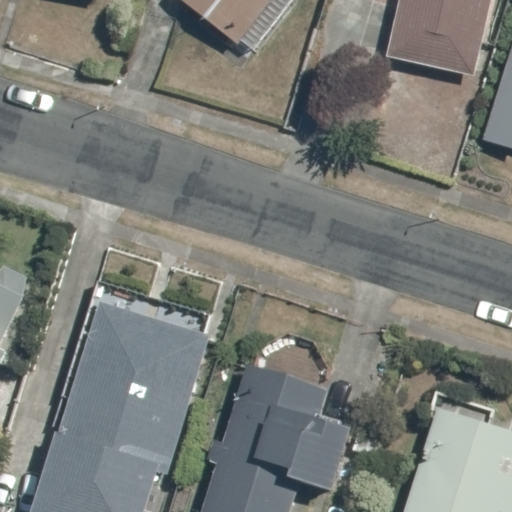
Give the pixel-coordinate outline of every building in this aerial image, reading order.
[(179,0),(180,0),(248,51),(285,0),(179,0)] [(408,0),(395,62),(474,79),(491,0),(408,0)] [(511,60),(488,135),(485,145),(511,153),(511,60)] [(0,350),(27,293),(0,280),(0,350)] [(53,428),(65,432),(38,511),(157,511),(213,338),(201,334),(206,319),(99,284),(53,428)] [(253,364),(219,468),(205,511),(292,511),(301,485),(338,497),(357,436),(317,423),(328,387),(253,364)] [(511,511),(511,428),(437,408),(407,511),(511,511)]
